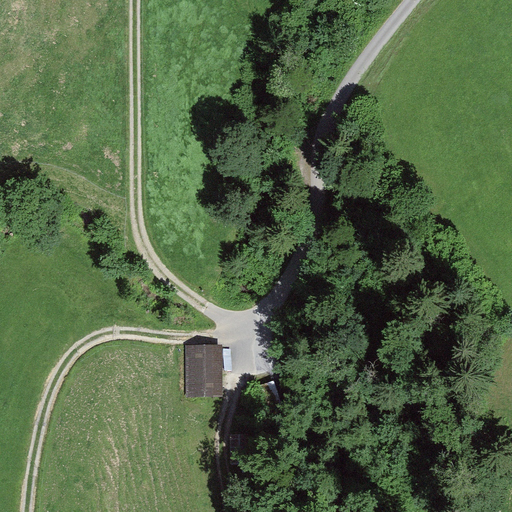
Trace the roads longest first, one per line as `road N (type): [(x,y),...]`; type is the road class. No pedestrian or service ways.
road 1 (track): [(241,334),(164,328),(135,138),(142,0)]
road 2 (track): [(31,511),(41,405),(71,348),(105,331),(164,328)]
road 3 (track): [(241,334),(288,411),(307,511)]
